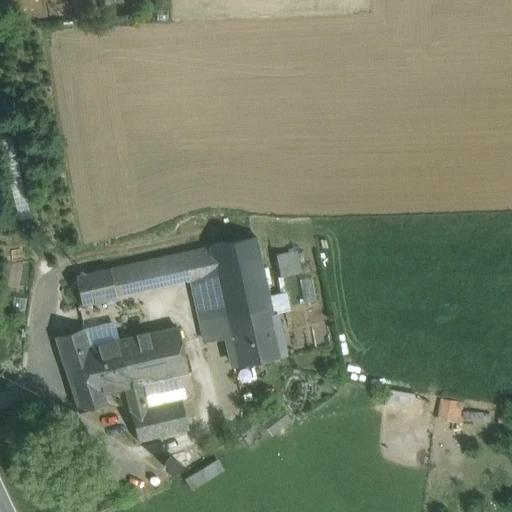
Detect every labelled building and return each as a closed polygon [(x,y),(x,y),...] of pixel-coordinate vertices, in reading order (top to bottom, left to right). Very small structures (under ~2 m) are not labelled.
[(76,0),(79,9),(107,1),(107,0),(76,0)] [(256,237),(209,247),(230,345),(234,363),(281,353),(256,237)] [(209,247),(109,269),(115,298),(191,282),(207,351),(230,345),(209,247)] [(298,248),(274,252),(278,275),(302,271),(298,248)] [(109,269),(75,277),(82,306),(115,298),(109,269)] [(82,331),(83,332),(87,348),(116,341),(113,324),(82,331)] [(172,328),(116,341),(129,387),(140,385),(188,374),(177,328),(172,328)] [(116,341),(87,348),(83,332),(58,340),(80,410),(104,402),(102,393),(125,388),(129,387),(116,341)] [(230,345),(207,351),(211,369),(234,363),(230,345)] [(129,387),(125,388),(131,412),(146,409),(140,385),(129,387)] [(440,398),(439,418),(465,419),(466,399),(440,398)] [(146,409),(131,412),(138,441),(188,429),(181,400),(146,409)] [(271,435),(291,421),(279,404),(259,418),(271,435)]
